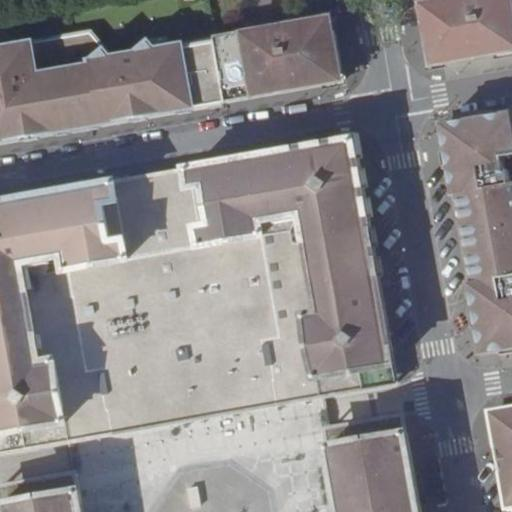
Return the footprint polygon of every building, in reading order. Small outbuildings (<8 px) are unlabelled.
[(511,0),(420,0),(432,67),(511,52),(511,0)] [(344,82),(333,20),(318,22),(327,71),(0,128),(0,143),(227,103),(344,82)] [(0,128),(327,71),(318,22),(216,41),(216,43),(119,60),(93,33),(0,49),(0,128)] [(511,113),(443,126),(484,355),(511,349),(511,113)] [(321,397),(398,384),(355,141),(340,144),(380,371),(288,388),(287,383),(275,385),(278,405),(321,397)] [(340,144),(0,204),(0,403),(6,438),(99,421),(98,416),(110,414),(113,434),(278,405),(275,385),(287,383),(288,388),(380,371),(340,144)] [(0,454),(70,442),(113,434),(110,414),(98,416),(99,421),(6,438),(0,403),(0,454)] [(511,425),(511,410),(494,414),(511,511),(511,428),(511,426),(511,425)] [(356,511),(345,446),(407,435),(404,418),(328,431),(342,511),(356,511)] [(345,446),(356,511),(420,511),(407,435),(345,446)] [(67,511),(82,511),(76,476),(0,489),(3,507),(65,496),(67,511)] [(67,511),(65,496),(3,507),(4,511),(67,511)]
